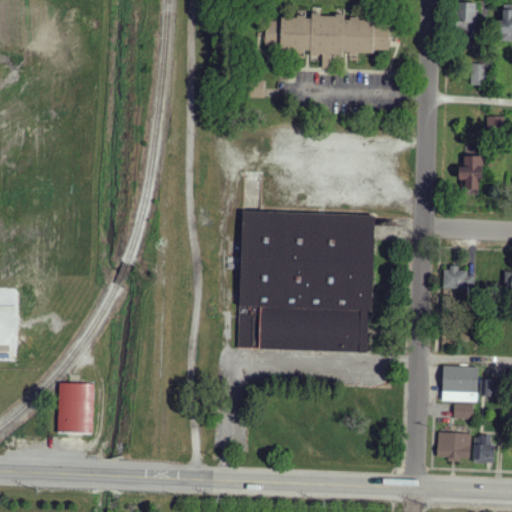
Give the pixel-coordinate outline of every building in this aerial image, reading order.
[(477,2),(457,2),(457,28),(470,28),(470,32),(477,32),(477,2)] [(511,4),(503,5),(503,19),(499,19),(499,42),(511,41),(511,4)] [(282,22),(267,22),(266,45),(280,45),(279,58),(304,58),(305,50),(310,50),(310,56),(311,56),(311,62),(319,62),(319,68),(344,69),(344,53),(348,53),(347,62),(358,63),(358,53),(374,53),(374,50),(389,50),(389,47),(391,47),(391,38),(399,39),(400,18),(367,16),(367,11),(351,11),(350,17),(349,16),(349,19),(345,19),(346,9),(336,8),(335,16),(321,15),(321,8),(313,8),(313,13),(312,13),(312,19),(306,18),(306,11),(298,10),(298,16),(298,18),(282,17),(282,22)] [(471,85),(485,85),(485,64),(471,64),(471,85)] [(265,82),(265,98),(249,97),(249,82),(265,82)] [(459,166),(458,180),(465,181),(465,189),(481,189),(482,156),(465,156),(464,167),(459,166)] [(242,211),(244,211),(245,178),(262,178),(261,212),(375,216),(372,311),(369,311),(367,353),(237,348),(242,211)] [(443,290),(475,291),(476,273),(460,272),(460,268),(443,267),(443,290)] [(478,402),(479,367),(443,366),(443,401),(478,402)] [(59,383),(94,384),(92,435),(57,434),(59,383)] [(454,419),(473,419),(474,404),(455,404),(454,419)] [(461,462),(461,459),(470,459),(471,434),(438,433),(437,457),(447,458),(447,461),(461,462)] [(494,463),(495,437),(475,436),(474,462),(494,463)]
